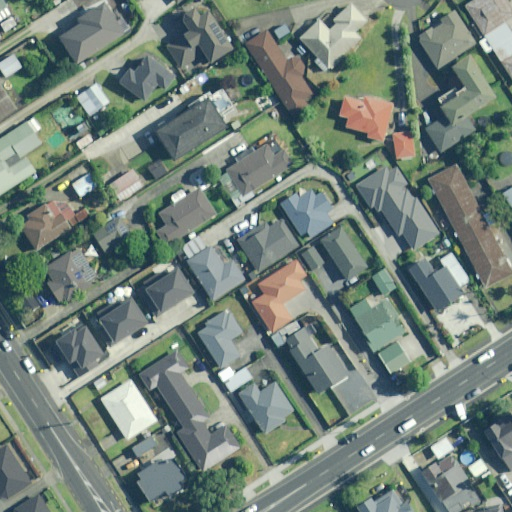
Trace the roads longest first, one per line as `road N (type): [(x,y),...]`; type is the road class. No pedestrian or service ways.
road 1 (secondary): [(260,511),(511,348)]
road 2 (tertiary): [(0,347),(107,511)]
